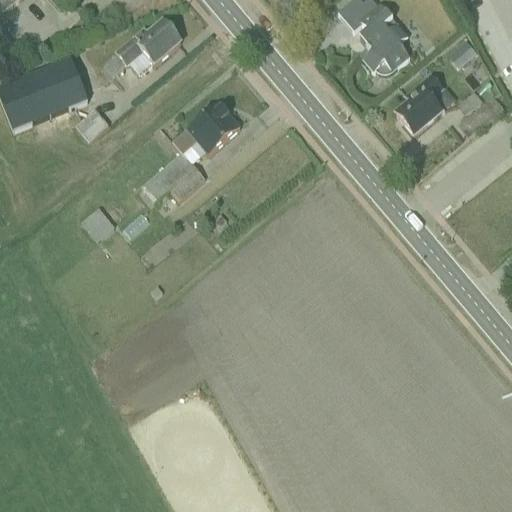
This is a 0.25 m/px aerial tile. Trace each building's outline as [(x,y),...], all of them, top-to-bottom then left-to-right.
[(0,0),(0,17),(22,0),(0,0)] [(43,0),(66,24),(92,0),(43,0)] [(361,5),(337,25),(368,61),(360,68),(381,92),(413,65),(361,5)] [(158,81),(185,57),(163,31),(118,69),(130,83),(148,68),(158,81)] [(435,68),(447,82),(465,67),(453,53),(435,68)] [(69,72),(11,94),(26,134),(84,112),(69,72)] [(432,84),(393,118),(415,143),(454,109),(432,84)] [(211,170),(248,143),(227,115),(175,153),(187,169),(202,158),(211,170)] [(83,121),(66,135),(78,150),(96,136),(83,121)] [(143,222),(189,192),(173,167),(127,196),(143,222)] [(102,217),(87,229),(99,244),(114,232),(102,217)] [(151,253),(135,263),(143,276),(159,266),(151,253)]
